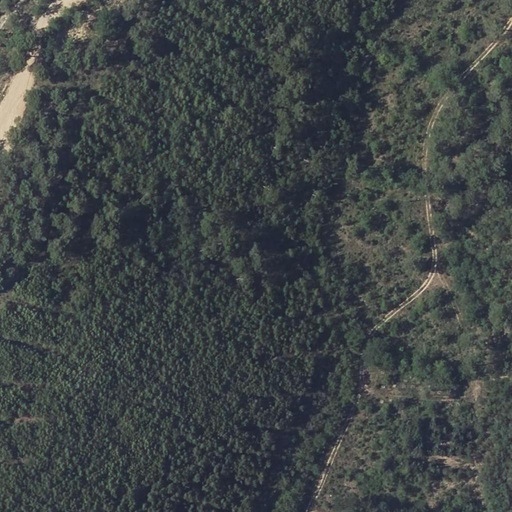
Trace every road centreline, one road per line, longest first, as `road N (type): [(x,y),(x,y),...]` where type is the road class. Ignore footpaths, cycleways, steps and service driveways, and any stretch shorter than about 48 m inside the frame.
road 1 (track): [(312,511),(375,382),(378,327),(438,267),(426,184),(429,127),(511,26)]
road 2 (track): [(0,120),(44,22),(65,0)]
